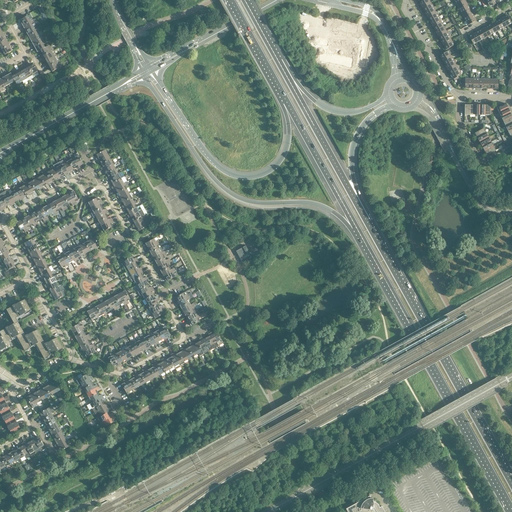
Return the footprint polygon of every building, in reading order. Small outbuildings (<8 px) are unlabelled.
[(457,6),(460,11),(468,7),(466,4),(467,3),(466,1),(457,6)] [(422,7),(425,12),(434,7),(432,4),(431,5),(430,3),(422,7)] [(425,12),(427,17),(435,12),(434,11),(435,10),(434,7),(425,12)] [(460,11),(463,16),(472,11),(470,9),(469,9),(468,7),(460,11)] [(463,16),(465,20),(473,16),(472,13),(473,13),(472,11),(463,16)] [(427,17),(430,21),(439,17),(437,14),(436,14),(435,12),(427,17)] [(20,20),(23,26),(33,20),(30,15),(26,17),(20,20)] [(465,20),(468,25),(477,21),(476,18),(475,19),(473,16),(465,20)] [(504,16),(501,17),(506,26),(511,23),(507,16),(504,17),(504,16)] [(430,21),(433,26),(440,22),(439,20),(440,19),(439,17),(430,21)] [(500,20),(497,21),(502,29),(506,26),(501,17),(499,18),(500,20)] [(35,19),(33,20),(23,26),(26,31),(33,27),(32,24),(36,21),(35,19)] [(329,21),(327,27),(356,34),(358,26),(329,19),(329,21)] [(494,21),(492,23),(497,31),(502,29),(497,21),(495,22),(494,21)] [(433,26),(435,31),(444,26),(442,23),(442,24),(440,22),(433,26)] [(490,25),(488,26),(492,34),(497,31),(492,23),(490,24),(490,25)] [(435,31),(438,36),(446,31),(445,30),(446,29),(444,26),(435,31)] [(485,27),(482,28),(487,37),(492,34),(488,26),(485,28),(485,27)] [(29,36),(38,31),(37,29),(35,30),(33,27),(26,31),(29,36)] [(481,30),(478,31),(483,39),(487,37),(482,28),(480,29),(481,30)] [(32,42),(39,37),(37,34),(40,33),(38,31),(29,36),(32,42)] [(438,36),(440,40),(449,35),(447,32),(446,33),(446,31),(438,36)] [(475,32),(473,33),(478,42),(483,39),(478,31),(476,33),(475,32)] [(364,33),(362,40),(370,42),(371,35),(369,34),(364,33)] [(478,42),(473,33),(471,34),(471,35),(469,37),(473,45),(478,42)] [(440,40),(443,45),(451,41),(450,39),(451,39),(449,35),(440,40)] [(35,47),(44,41),(43,40),(41,36),(39,37),(32,42),(35,47)] [(7,40),(0,43),(0,45),(1,47),(0,47),(0,50),(10,45),(7,40)] [(362,40),(360,47),(368,49),(370,42),(362,40)] [(46,44),(44,41),(35,47),(37,52),(38,52),(41,50),(45,48),(43,45),(46,44)] [(443,45),(446,50),(454,45),(453,42),(452,43),(451,41),(443,45)] [(10,45),(0,50),(1,53),(3,52),(5,55),(13,51),(10,45)] [(45,48),(41,50),(43,53),(40,55),(41,57),(53,50),(50,45),(45,48)] [(360,47),(359,54),(366,56),(368,49),(360,47)] [(45,58),(47,61),(56,56),(53,50),(41,57),(43,59),(45,58)] [(440,56),(442,61),(450,56),(449,54),(450,54),(448,51),(440,56)] [(322,58),(321,60),(328,62),(330,54),(323,52),(322,58)] [(330,54),(328,62),(335,63),(337,56),(330,54)] [(46,65),(47,67),(57,62),(59,61),(56,56),(47,61),(48,64),(46,65)] [(337,56),(335,63),(342,65),(344,57),(337,56)] [(442,61),(445,65),(454,60),(452,58),(451,58),(450,56),(442,61)] [(344,57),(342,65),(350,67),(350,63),(351,59),(344,57)] [(445,65),(448,70),(455,65),(454,64),(455,63),(454,60),(445,65)] [(57,62),(47,67),(48,70),(51,68),(52,72),(60,67),(57,62)] [(29,65),(27,66),(33,76),(38,73),(34,65),(31,67),(29,65)] [(448,70),(450,75),(459,70),(457,67),(456,67),(455,65),(448,70)] [(33,76),(27,66),(25,67),(26,69),(23,71),(27,78),(33,76)] [(22,81),(27,78),(23,71),(20,73),(19,70),(17,71),(22,81)] [(459,70),(450,75),(453,80),(454,81),(458,79),(457,77),(461,75),(460,73),(461,73),(459,70)] [(16,75),(13,77),(17,84),(22,81),(17,71),(15,73),(16,75)] [(17,84),(13,77),(11,73),(8,75),(6,73),(4,74),(10,84),(15,81),(17,84)] [(10,84),(4,74),(2,75),(3,78),(0,79),(4,87),(10,84)] [(497,108),(499,113),(508,108),(506,103),(497,108)] [(485,105),(485,115),(490,115),(491,115),(491,111),(494,111),(494,107),(491,107),(491,105),(485,105)] [(499,113),(501,117),(510,113),(508,108),(499,113)] [(501,117),(503,122),(511,117),(511,116),(510,113),(501,117)] [(511,117),(503,122),(506,126),(511,123),(511,117)] [(475,133),(477,138),(486,133),(483,128),(475,133)] [(477,138),(480,142),(488,138),(486,133),(477,138)] [(480,142),(482,147),(491,142),(488,138),(480,142)] [(482,147),(485,151),(493,147),(491,142),(482,147)] [(485,151),(487,156),(496,151),(495,150),(493,147),(485,151)] [(96,159),(97,161),(109,154),(109,153),(107,154),(105,150),(97,155),(98,158),(96,159)] [(73,156),(79,168),(81,167),(80,166),(84,164),(78,153),(73,156)] [(101,162),(102,164),(110,160),(108,156),(110,155),(109,154),(97,161),(98,163),(101,162)] [(72,159),(69,161),(74,169),(77,168),(78,169),(79,168),(73,156),(70,157),(72,159)] [(63,161),(70,173),(71,172),(71,171),(74,169),(69,161),(67,162),(65,160),(63,161)] [(101,168),(102,170),(114,164),(114,163),(113,164),(110,160),(102,164),(103,167),(101,168)] [(60,166),(64,174),(67,173),(68,174),(70,173),(63,161),(61,162),(62,165),(60,166)] [(106,171),(107,174),(116,169),(114,165),(115,165),(114,164),(102,170),(104,173),(106,171)] [(54,166),(60,178),(62,178),(61,176),(64,174),(60,166),(57,167),(56,165),(54,166)] [(50,171),(55,180),(58,178),(59,179),(60,178),(54,166),(51,168),(53,170),(50,171)] [(106,178),(108,180),(120,173),(119,172),(118,173),(116,169),(107,174),(109,176),(106,178)] [(44,172),(51,184),(52,183),(52,182),(55,180),(50,171),(48,173),(46,171),(44,172)] [(41,177),(45,185),(48,183),(49,185),(51,184),(44,172),(42,173),(43,175),(41,177)] [(111,181),(112,183),(121,179),(119,175),(120,174),(120,173),(108,180),(109,182),(111,181)] [(35,177),(41,189),(43,188),(42,187),(45,185),(41,177),(38,178),(37,176),(35,177)] [(31,182),(36,190),(39,189),(40,190),(41,189),(35,177),(32,178),(34,180),(31,182)] [(112,187),(113,189),(125,183),(124,182),(123,183),(121,179),(112,183),(114,186),(112,187)] [(25,182),(32,194),(33,193),(33,192),(36,190),(31,182),(29,183),(27,181),(25,182)] [(22,187),(26,196),(29,194),(30,195),(32,194),(25,182),(23,183),(24,186),(22,187)] [(116,190),(118,193),(126,188),(124,184),(125,184),(125,183),(113,189),(114,192),(116,190)] [(16,188),(22,199),(24,199),(23,197),(26,196),(22,187),(19,188),(18,186),(16,188)] [(12,192),(17,201),(20,199),(21,200),(22,199),(16,188),(13,189),(15,191),(12,192)] [(117,197),(118,199),(130,192),(130,191),(128,192),(126,188),(118,193),(119,196),(117,197)] [(6,193),(13,205),(14,204),(14,203),(17,201),(12,192),(10,194),(8,191),(6,193)] [(70,192),(68,193),(75,205),(77,203),(76,201),(79,200),(74,191),(70,193),(70,192)] [(121,200),(123,202),(131,198),(129,194),(131,193),(130,192),(118,199),(119,201),(121,200)] [(3,198),(7,206),(10,204),(11,206),(13,205),(6,193),(4,194),(5,196),(3,198)] [(67,195),(64,197),(69,205),(71,204),(73,206),(75,205),(68,193),(66,194),(67,195)] [(60,197),(59,198),(65,210),(68,209),(66,206),(69,205),(64,197),(61,198),(60,197)] [(58,200),(55,202),(59,210),(62,209),(63,211),(65,210),(59,198),(57,199),(58,200)] [(89,207),(90,208),(102,202),(101,199),(98,201),(97,198),(88,203),(91,207),(89,207)] [(122,206),(123,208),(135,202),(135,201),(134,202),(131,198),(123,202),(124,205),(122,206)] [(51,202),(49,203),(56,215),(58,214),(57,212),(59,210),(55,202),(52,203),(51,202)] [(92,208),(94,212),(102,208),(101,205),(103,204),(102,202),(90,208),(90,209),(92,208)] [(127,209),(128,212),(139,206),(137,207),(135,203),(136,203),(135,202),(123,208),(124,210),(127,209)] [(48,205),(45,207),(50,215),(52,214),(54,216),(56,215),(49,203),(48,204),(48,205)] [(127,216),(129,218),(143,210),(143,209),(141,210),(139,206),(128,212),(130,215),(127,216)] [(41,207),(39,208),(46,220),(48,219),(47,217),(50,215),(45,207),(42,209),(41,207)] [(39,211),(36,212),(40,221),(43,219),(44,222),(46,220),(39,208),(38,209),(39,211)] [(94,218),(95,218),(107,211),(106,209),(104,210),(102,208),(94,212),(91,214),(94,218)] [(132,219),(133,221),(144,215),(142,212),(144,211),(143,210),(129,218),(130,220),(132,219)] [(97,218),(99,222),(108,217),(106,214),(108,213),(107,211),(95,218),(96,219),(97,218)] [(32,213),(30,214),(37,225),(39,224),(38,222),(40,221),(36,212),(33,214),(32,213)] [(29,216),(26,218),(31,226),(33,225),(35,227),(37,225),(30,214),(29,214),(29,216)] [(133,225),(134,227),(148,219),(148,218),(146,219),(144,215),(133,221),(135,224),(133,225)] [(100,226),(100,227),(112,220),(111,218),(109,219),(108,217),(99,222),(101,225),(100,226)] [(22,218),(21,219),(27,231),(30,229),(28,227),(31,226),(26,218),(23,219),(22,218)] [(20,221),(16,223),(21,231),(24,230),(25,232),(27,231),(21,219),(19,220),(20,221)] [(137,228),(139,231),(150,225),(147,221),(149,220),(148,219),(134,227),(135,230),(137,228)] [(112,220),(100,227),(101,228),(102,227),(104,231),(113,227),(111,224),(114,223),(112,220)] [(89,238),(95,250),(97,249),(96,248),(100,246),(95,237),(92,239),(90,235),(88,236),(89,238)] [(85,243),(90,251),(93,250),(94,251),(95,250),(89,238),(88,238),(88,237),(86,238),(87,239),(86,239),(88,241),(85,243)] [(24,247),(25,250),(37,243),(37,242),(35,243),(33,239),(24,243),(26,246),(24,247)] [(146,247),(147,249),(159,242),(158,240),(155,241),(154,239),(146,243),(147,247),(146,247)] [(79,243),(86,255),(88,254),(87,253),(90,251),(85,243),(83,244),(81,242),(79,243)] [(149,250),(151,253),(159,248),(158,246),(160,245),(159,242),(147,249),(148,251),(149,250)] [(28,251),(30,253),(38,248),(36,244),(37,244),(37,243),(25,250),(26,252),(28,251)] [(76,248),(81,256),(84,255),(84,256),(86,255),(79,243),(77,244),(78,247),(76,248)] [(249,252),(246,246),(236,251),(242,263),(244,263),(253,257),(250,251),(249,252)] [(0,256),(8,252),(7,250),(6,251),(4,247),(0,249),(0,256)] [(72,247),(70,248),(77,260),(78,259),(77,258),(81,256),(76,248),(73,249),(72,247)] [(29,257),(30,259),(42,252),(42,251),(40,252),(38,248),(30,253),(31,255),(29,257)] [(66,253),(71,262),(74,260),(75,261),(77,260),(70,248),(68,250),(69,252),(66,253)] [(151,257),(152,259),(164,252),(163,250),(161,251),(159,248),(151,253),(153,256),(151,257)] [(154,259),(156,262),(165,258),(167,257),(165,254),(168,253),(167,250),(164,252),(152,259),(153,260),(154,259)] [(0,259),(1,262),(10,257),(8,254),(9,253),(8,252),(0,256),(0,259)] [(34,260),(35,262),(44,258),(41,254),(43,253),(42,252),(30,259),(31,261),(34,260)] [(60,254),(67,265),(69,265),(68,263),(71,262),(66,253),(64,254),(63,252),(60,254)] [(57,259),(61,267),(65,265),(65,266),(67,265),(60,254),(58,255),(59,257),(57,259)] [(122,268),(137,260),(136,258),(134,259),(132,256),(124,261),(121,263),(123,267),(122,267),(122,268)] [(0,265),(1,268),(13,261),(13,259),(11,260),(10,257),(1,262),(2,264),(0,265)] [(34,266),(35,268),(47,262),(47,261),(46,262),(44,258),(35,262),(36,265),(34,266)] [(156,266),(157,268),(169,261),(168,259),(166,260),(165,258),(156,262),(158,266),(156,266)] [(126,272),(137,266),(136,264),(138,262),(137,260),(122,268),(123,269),(124,268),(126,272)] [(13,261),(1,268),(3,270),(5,269),(6,271),(4,272),(7,278),(16,273),(13,268),(15,267),(13,263),(14,263),(13,261)] [(160,269),(161,272),(170,267),(168,265),(171,264),(169,261),(157,268),(158,269),(160,269)] [(39,269),(40,272),(49,267),(47,263),(48,263),(47,262),(35,268),(37,271),(39,269)] [(128,278),(142,270),(141,267),(139,269),(137,266),(126,272),(124,273),(126,277),(127,277),(128,278)] [(39,276),(41,278),(53,271),(52,270),(51,271),(49,267),(40,272),(42,274),(39,276)] [(162,276),(163,277),(177,270),(176,267),(171,270),(170,267),(161,272),(163,275),(162,276)] [(165,278),(167,282),(177,276),(176,273),(179,271),(178,269),(177,270),(163,277),(163,279),(165,278)] [(132,282),(143,276),(141,273),(143,272),(142,270),(128,278),(128,279),(130,278),(132,282)] [(44,279),(45,282),(57,275),(56,275),(54,276),(52,273),(53,272),(53,271),(41,278),(42,280),(44,279)] [(45,285),(46,287),(60,279),(59,279),(56,275),(57,275),(45,282),(47,284),(45,285)] [(135,285),(135,286),(137,285),(148,279),(146,277),(144,278),(143,276),(132,282),(131,282),(132,282),(134,280),(136,284),(135,285)] [(49,288),(51,291),(62,285),(60,281),(61,280),(60,279),(46,287),(47,290),(49,288)] [(137,285),(139,290),(148,285),(147,283),(149,281),(148,279),(137,285)] [(50,295),(51,297),(66,289),(65,288),(64,289),(62,285),(51,291),(52,293),(50,295)] [(140,296),(141,295),(153,289),(152,286),(149,288),(148,285),(139,290),(137,291),(140,296)] [(66,289),(51,297),(52,299),(54,298),(56,301),(67,294),(65,290),(66,290),(66,289)] [(143,295),(145,299),(153,295),(152,292),(154,291),(153,289),(141,295),(141,296),(143,295)] [(121,291),(120,292),(126,304),(129,303),(127,301),(130,299),(126,291),(122,292),(121,291)] [(119,294),(116,296),(120,304),(123,303),(124,305),(126,304),(120,292),(118,293),(119,294)] [(176,302),(177,303),(192,295),(191,293),(188,294),(186,292),(175,297),(177,301),(176,302)] [(145,304),(146,305),(158,298),(157,296),(155,297),(153,295),(145,299),(147,303),(145,304)] [(179,304),(181,307),(189,302),(188,300),(193,297),(192,295),(177,303),(178,305),(179,304)] [(112,296),(110,297),(117,309),(119,308),(118,306),(120,304),(116,296),(113,298),(112,296)] [(109,299),(106,301),(111,310),(114,308),(115,310),(117,309),(110,297),(109,298),(109,299)] [(148,305),(150,309),(158,304),(157,302),(159,300),(158,298),(146,305),(146,306),(148,305)] [(40,351),(44,358),(51,355),(63,348),(57,338),(51,341),(48,343),(47,342),(45,343),(43,339),(38,330),(31,333),(28,335),(28,334),(26,335),(24,333),(18,322),(16,318),(31,310),(25,300),(21,301),(16,305),(15,304),(10,307),(10,308),(7,310),(13,321),(14,324),(9,327),(8,326),(3,329),(3,330),(0,331),(0,332),(2,336),(0,337),(0,350),(8,346),(11,344),(9,340),(12,339),(17,336),(21,343),(25,350),(31,347),(36,344),(40,351)] [(103,302),(101,303),(108,315),(110,313),(109,311),(111,310),(106,301),(103,303),(103,302)] [(181,311),(182,313),(194,306),(193,304),(191,305),(189,302),(181,307),(182,310),(181,311)] [(100,305),(97,306),(102,315),(104,314),(105,316),(108,315),(101,303),(99,303),(100,305)] [(151,313),(151,314),(163,308),(162,305),(160,307),(158,304),(150,309),(152,313),(151,313)] [(93,307),(91,308),(98,320),(100,319),(99,316),(102,315),(97,306),(94,308),(93,307)] [(184,313),(186,317),(197,311),(194,306),(182,313),(183,314),(184,313)] [(87,312),(92,320),(95,319),(96,321),(98,320),(91,308),(90,309),(91,310),(87,312)] [(153,314),(155,318),(164,314),(162,311),(164,310),(163,308),(151,314),(152,315),(153,314)] [(186,320),(187,322),(199,315),(197,310),(197,311),(186,317),(188,320),(186,320)] [(189,323),(191,326),(200,322),(198,319),(201,318),(199,315),(187,322),(188,324),(189,323)] [(71,332),(72,334),(84,327),(83,325),(81,326),(79,324),(78,324),(71,328),(73,332),(71,332)] [(160,327),(166,339),(168,338),(167,337),(171,335),(166,326),(163,328),(162,326),(160,327)] [(74,335),(76,338),(85,333),(83,331),(85,330),(84,327),(72,334),(73,335),(74,335)] [(156,332),(161,340),(164,339),(165,340),(166,339),(160,327),(157,328),(159,330),(156,332)] [(147,337),(151,345),(154,344),(155,345),(157,344),(150,332),(149,331),(147,332),(148,333),(149,336),(147,337)] [(150,332),(157,344),(158,343),(158,342),(161,340),(156,332),(154,333),(152,331),(150,332)] [(213,331),(211,333),(219,347),(220,347),(219,345),(223,343),(223,344),(223,343),(217,332),(214,334),(213,331)] [(76,342),(77,343),(89,337),(88,335),(86,336),(85,333),(76,338),(78,341),(76,342)] [(210,336),(207,337),(213,348),(217,346),(218,348),(219,347),(211,333),(209,334),(210,336)] [(140,336),(147,349),(149,349),(148,347),(151,345),(147,337),(144,338),(142,335),(140,335),(139,335),(140,336)] [(140,341),(137,342),(142,351),(145,349),(146,350),(147,349),(140,336),(138,337),(139,338),(138,339),(140,341)] [(80,344),(81,347),(90,343),(88,340),(91,339),(89,337),(77,343),(78,345),(80,344)] [(204,337),(201,338),(209,352),(210,352),(210,351),(213,348),(207,337),(205,339),(204,337)] [(200,341),(198,343),(204,354),(208,352),(209,353),(209,352),(201,338),(199,339),(200,341)] [(133,341),(131,343),(138,355),(139,354),(139,353),(142,351),(137,342),(134,344),(133,341)] [(194,342),(192,343),(199,355),(199,356),(204,354),(198,343),(195,344),(194,342)] [(82,351),(83,353),(95,346),(93,344),(91,345),(90,343),(81,347),(83,351),(82,351)] [(130,346),(127,347),(132,356),(135,354),(136,356),(138,355),(131,343),(129,344),(130,346)] [(191,346),(188,348),(193,356),(197,354),(198,356),(199,355),(192,343),(190,344),(191,346)] [(95,346),(83,353),(83,354),(85,354),(87,357),(95,352),(94,350),(96,348),(95,346)] [(124,347),(122,348),(128,360),(130,359),(129,358),(132,356),(127,347),(125,349),(124,347)] [(185,347),(182,348),(189,360),(190,360),(189,359),(193,356),(188,348),(186,349),(185,347)] [(121,351),(118,353),(123,361),(126,359),(127,361),(128,360),(122,348),(119,349),(121,351)] [(181,352),(179,353),(184,362),(187,360),(188,361),(189,360),(182,348),(180,350),(181,352)] [(114,352),(112,353),(119,365),(120,364),(120,363),(123,361),(118,353),(116,354),(114,352)] [(175,352),(173,354),(180,366),(184,363),(184,362),(179,353),(176,355),(175,352)] [(109,359),(113,366),(113,367),(116,365),(117,366),(119,365),(112,353),(110,354),(111,357),(108,358),(109,359)] [(172,357),(169,358),(174,367),(178,365),(179,366),(180,366),(173,354),(171,355),(172,357)] [(166,358),(163,359),(170,371),(171,370),(170,369),(174,367),(169,358),(167,360),(166,358)] [(162,362),(160,364),(165,372),(169,370),(169,371),(170,371),(163,359),(161,360),(162,362)] [(156,363),(154,364),(161,376),(161,374),(165,372),(160,364),(157,365),(156,363)] [(153,368),(150,369),(155,377),(159,375),(160,377),(161,376),(154,364),(152,365),(153,368)] [(147,368),(144,369),(151,381),(152,381),(151,379),(155,377),(150,369),(148,370),(147,368)] [(143,373),(141,374),(146,383),(150,381),(150,382),(151,381),(144,369),(142,371),(143,373)] [(137,373),(135,374),(142,387),(142,386),(142,385),(146,383),(141,374),(138,375),(137,373)] [(79,385),(80,384),(92,378),(91,375),(89,377),(87,374),(83,376),(76,380),(79,385)] [(134,378),(131,379),(136,388),(140,386),(141,387),(142,387),(135,374),(133,376),(134,378)] [(82,384),(84,388),(93,384),(91,381),(94,380),(92,378),(80,384),(81,385),(82,384)] [(128,379),(126,380),(132,392),(133,391),(132,390),(136,388),(131,379),(129,381),(128,379)] [(125,383),(122,385),(126,393),(131,391),(131,392),(132,392),(126,380),(123,381),(125,383)] [(49,382),(56,394),(57,394),(56,392),(60,390),(56,381),(53,383),(52,381),(49,382)] [(46,387),(51,395),(54,393),(55,395),(56,394),(49,382),(47,383),(48,385),(46,387)] [(85,393),(85,394),(97,387),(96,385),(94,386),(93,384),(84,388),(86,392),(85,393)] [(40,387),(47,399),(47,398),(51,395),(46,387),(43,388),(42,386),(40,387)] [(36,392),(41,401),(45,399),(46,400),(47,399),(40,387),(38,388),(39,391),(36,392)] [(87,394),(89,398),(98,393),(96,391),(99,389),(97,387),(85,394),(86,395),(87,394)] [(30,392),(37,405),(38,404),(37,403),(41,401),(36,392),(34,393),(33,391),(30,392)] [(27,397),(32,406),(36,404),(36,405),(37,405),(30,392),(28,394),(29,396),(27,397)] [(90,402),(91,403),(103,397),(101,394),(99,396),(98,393),(89,398),(91,402),(90,402)] [(0,402),(0,408),(7,405),(6,402),(10,400),(9,397),(0,402)] [(92,409),(103,403),(102,400),(104,399),(103,397),(91,403),(91,404),(92,403),(94,407),(92,409)] [(93,413),(93,414),(108,406),(107,404),(105,405),(103,403),(92,409),(94,413),(93,413)] [(0,408),(0,412),(1,414),(14,407),(13,405),(9,407),(7,405),(0,408)] [(39,417),(40,419),(52,412),(55,411),(52,406),(40,413),(41,416),(39,417)] [(95,415),(97,418),(109,412),(107,410),(109,408),(108,406),(93,414),(94,415),(95,415)] [(1,414),(3,419),(12,414),(11,411),(15,409),(14,407),(1,414)] [(44,420),(45,422),(54,418),(52,414),(53,413),(52,412),(40,419),(42,421),(44,420)] [(98,423),(99,424),(113,416),(112,413),(110,415),(109,412),(97,418),(99,422),(98,423)] [(3,419),(6,424),(19,416),(18,414),(14,417),(12,414),(3,419)] [(6,424),(9,428),(18,423),(16,421),(21,418),(19,416),(6,424)] [(100,424),(103,428),(114,422),(112,419),(115,418),(113,416),(99,424),(99,425),(100,424)] [(44,426),(46,428),(58,422),(57,421),(56,422),(54,418),(45,422),(46,425),(44,426)] [(49,429),(50,432),(59,427),(57,423),(58,423),(58,422),(46,428),(47,431),(49,429)] [(9,428),(11,433),(21,428),(20,428),(25,426),(23,424),(19,426),(18,423),(9,428)] [(50,436),(51,438),(63,431),(62,430),(61,431),(59,427),(50,432),(52,434),(50,436)] [(54,439),(55,441),(64,437),(62,433),(63,432),(63,431),(51,438),(52,440),(54,439)] [(35,436),(33,437),(41,452),(42,451),(41,450),(45,448),(39,437),(37,438),(35,436)] [(32,441),(30,442),(36,453),(40,451),(40,452),(41,452),(33,437),(31,438),(32,441)] [(55,445),(56,447),(68,441),(68,440),(66,440),(64,437),(55,441),(57,444),(55,445)] [(26,441),(24,443),(32,457),(33,457),(32,455),(36,453),(30,442),(27,443),(26,441)] [(68,441),(56,447),(57,449),(59,448),(61,451),(69,446),(67,442),(68,441)] [(23,446),(20,447),(25,456),(26,458),(30,456),(31,458),(32,457),(24,443),(22,444),(23,446)] [(16,447),(14,448),(21,460),(22,459),(21,458),(25,456),(26,459),(26,458),(25,456),(20,447),(18,449),(16,447)] [(13,451),(11,453),(15,461),(19,459),(20,460),(21,460),(14,448),(12,449),(13,451)] [(7,452),(5,453),(11,465),(12,465),(11,463),(15,461),(11,453),(8,454),(7,452)] [(4,456),(1,458),(6,466),(10,464),(10,466),(11,465),(5,453),(2,454),(4,456)] [(396,483),(399,487),(411,480),(409,476),(396,483)] [(384,511),(381,506),(379,507),(379,506),(378,505),(376,503),(375,502),(373,502),(373,501),(372,498),(371,498),(369,496),(346,509),(347,511),(384,511)]
